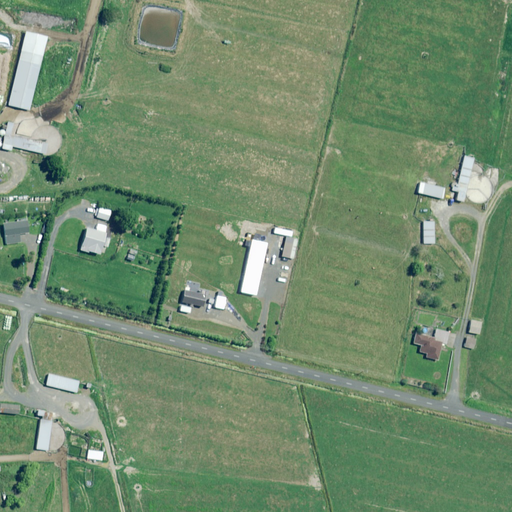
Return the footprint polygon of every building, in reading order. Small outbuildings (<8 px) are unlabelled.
[(42,56),(20,51),(7,105),(29,110),(42,56)] [(13,124),(7,122),(1,148),(10,151),(11,146),(44,154),(46,144),(10,135),(13,124)] [(473,158),(463,156),(455,191),(457,191),(455,200),(463,202),(473,158)] [(443,188),(419,182),(416,193),(441,199),(443,188)] [(110,211),(98,207),(95,217),(107,221),(110,211)] [(28,233),(26,220),(2,224),(5,245),(19,243),(18,234),(28,233)] [(433,222),(422,222),(422,244),(433,244),(433,222)] [(104,233),(85,228),(79,250),(87,252),(87,251),(98,254),(104,233)] [(480,322),(469,320),(467,332),(478,334),(480,322)] [(415,334),(413,343),(420,345),(418,352),(426,354),(425,358),(437,360),(441,343),(445,344),(448,332),(428,328),(426,336),(415,334)] [(475,339),(466,337),(464,347),(472,349),(475,339)] [(78,381),(47,374),(45,385),(75,393),(78,381)] [(18,406),(2,404),(1,413),(17,415),(18,406)] [(51,421),(39,420),(35,449),(47,451),(51,421)] [(101,452),(88,451),(87,459),(101,460),(101,452)]
